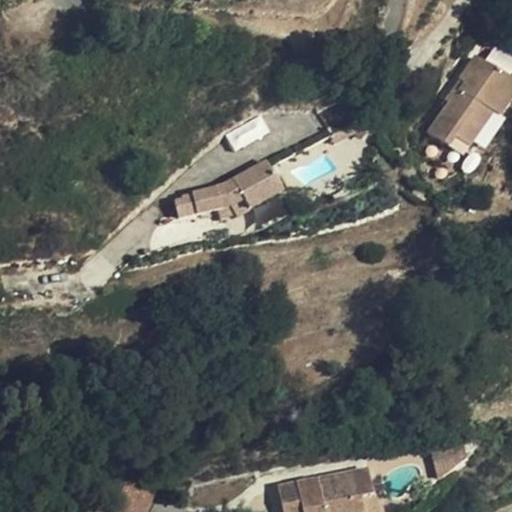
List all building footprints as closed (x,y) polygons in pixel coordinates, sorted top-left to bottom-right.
[(511,80),(475,55),(460,77),(464,80),(450,101),(429,131),(450,146),(455,138),(470,148),(494,113),(500,118),(511,100),(511,80)] [(464,80),(460,77),(446,98),(450,101),(464,80)] [(213,176),(186,181),(191,204),(225,197),(229,204),(274,181),(257,152),(213,176)] [(465,447),(431,451),(437,483),(467,460),(465,447)] [(365,511),(363,497),(375,495),(370,469),(279,487),(283,511),(365,511)] [(119,511),(151,511),(157,495),(129,485),(119,511)] [(365,511),(378,511),(375,495),(363,497),(365,511)] [(106,511),(107,509),(88,503),(85,511),(106,511)]
